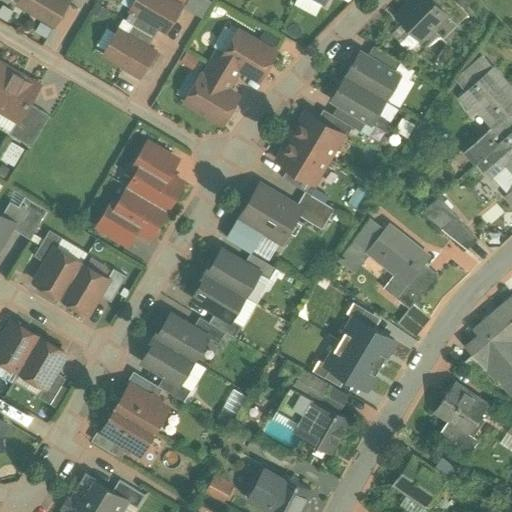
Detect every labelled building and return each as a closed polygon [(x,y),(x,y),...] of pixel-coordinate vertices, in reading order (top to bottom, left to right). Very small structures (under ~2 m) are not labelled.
[(20,0),(18,4),(55,25),(63,12),(69,1),(67,0),(20,0)] [(182,8),(168,0),(136,0),(131,10),(138,14),(160,27),(167,31),(174,21),(182,8)] [(188,0),(185,7),(203,16),(211,0),(188,0)] [(432,1),(431,0),(413,0),(397,17),(421,41),(424,38),(430,38),(436,32),(436,26),(446,16),(446,15),(432,1)] [(469,15),(453,0),(433,0),(432,1),(446,15),(446,16),(457,27),(469,15)] [(160,27),(138,14),(132,24),(154,38),(160,27)] [(154,38),(132,24),(126,35),(148,48),(154,38)] [(237,36),(225,29),(216,45),(227,52),(237,36)] [(126,35),(118,31),(104,55),(141,76),(149,63),(155,52),(148,48),(126,35)] [(275,53),(239,32),(237,36),(227,52),(224,57),(223,58),(241,69),(259,80),(275,53)] [(401,63),(374,47),(368,57),(395,73),(401,63)] [(241,69),(223,58),(224,57),(217,53),(210,66),(234,80),(241,69)] [(368,57),(361,53),(353,66),(353,67),(347,77),(386,100),(400,76),(395,73),(368,57)] [(483,57),(467,72),(469,74),(458,83),(466,92),(493,69),(483,57)] [(39,88),(0,64),(0,108),(19,120),(20,120),(29,104),(39,88)] [(234,80),(210,66),(204,77),(228,91),(234,80)] [(511,110),(511,90),(493,69),(466,92),(460,98),(473,113),(478,109),(493,127),(509,113),(511,110)] [(204,77),(202,76),(186,102),(222,124),(238,97),(228,91),(204,77)] [(386,100),(347,77),(341,87),(340,87),(332,101),(339,105),(366,121),(371,124),(386,100)] [(50,116),(29,104),(20,120),(19,120),(10,135),(31,147),(50,116)] [(366,121),(339,105),(333,115),(353,127),(360,132),(366,121)] [(333,115),(324,110),(317,120),(343,135),(343,136),(346,138),(353,127),(333,115)] [(493,127),(466,150),(477,164),(478,164),(511,133),(511,117),(509,113),(493,127)] [(317,120),(307,114),(297,130),(294,128),(290,136),(328,159),(343,136),(343,135),(317,120)] [(511,133),(478,164),(491,179),(507,165),(511,170),(511,190),(506,196),(511,203),(511,133)] [(328,159),(290,136),(285,144),(288,145),(278,162),(289,168),(314,183),(315,182),(328,159)] [(11,141),(1,158),(14,165),(23,148),(11,141)] [(177,161),(153,146),(129,187),(128,188),(167,211),(167,210),(183,183),(169,175),(177,161)] [(314,183),(289,168),(282,178),(305,192),(312,196),(318,185),(315,182),(314,183)] [(297,207),(261,185),(241,218),(282,243),(298,215),(301,209),(297,207)] [(167,211),(128,188),(128,189),(104,230),(128,244),(136,230),(150,239),(166,212),(167,211)] [(312,196),(305,192),(297,207),(301,209),(298,215),(322,230),(335,209),(312,196)] [(47,210),(25,197),(19,207),(11,202),(2,216),(14,223),(12,227),(11,228),(30,240),(47,210)] [(2,216),(0,214),(0,247),(11,228),(12,227),(14,223),(2,216)] [(478,241),(458,217),(442,230),(467,250),(478,241)] [(371,218),(340,262),(352,272),(367,252),(367,251),(385,229),(371,218)] [(414,246),(389,226),(390,225),(389,225),(385,229),(367,251),(367,252),(368,253),(369,252),(396,273),(384,288),(410,308),(413,305),(438,274),(424,263),(429,257),(427,259),(414,248),(416,246),(415,245),(414,246)] [(251,241),(231,229),(226,238),(246,249),(251,241)] [(63,239),(50,231),(34,257),(46,264),(55,248),(56,249),(63,239)] [(56,249),(55,248),(46,264),(35,282),(62,298),(88,254),(82,264),(56,249)] [(245,264),(222,250),(212,268),(209,266),(205,273),(245,297),(259,274),(260,273),(245,264)] [(277,269),(251,253),(245,264),(260,273),(259,274),(270,280),(277,269)] [(107,280),(82,265),(89,254),(88,254),(62,298),(88,314),(91,310),(99,296),(108,280),(107,280)] [(114,269),(107,280),(108,280),(99,296),(111,303),(127,277),(114,269)] [(245,297),(205,273),(201,279),(204,281),(193,298),(216,312),(231,321),(232,320),(245,297)] [(351,297),(326,281),(316,296),(326,303),(329,298),(344,308),(351,297)] [(378,317),(351,297),(344,308),(371,327),(378,317)] [(511,299),(490,319),(489,318),(488,319),(489,320),(476,331),(475,330),(475,331),(480,337),(497,356),(498,356),(497,355),(511,341),(511,299)] [(410,308),(399,323),(416,337),(431,318),(413,305),(410,308)] [(231,321),(216,312),(209,323),(226,333),(235,338),(242,326),(232,320),(231,321)] [(194,328),(171,314),(161,332),(158,330),(154,337),(195,361),(208,338),(209,337),(194,328)] [(209,323),(200,317),(194,328),(209,337),(208,338),(219,344),(226,333),(209,323)] [(39,338),(13,322),(2,341),(0,343),(0,360),(19,372),(39,338)] [(306,341),(289,331),(277,352),(293,362),(306,341)] [(391,349),(365,334),(347,363),(346,366),(360,374),(372,381),(391,349)] [(195,361),(154,337),(150,344),(153,345),(142,363),(165,376),(180,385),(181,384),(195,361)] [(497,356),(480,337),(467,347),(473,355),(489,373),(496,381),(508,370),(497,356)] [(66,354),(39,338),(19,372),(45,387),(46,388),(55,372),(66,354)] [(489,373),(473,355),(463,363),(479,382),(489,373)] [(347,363),(339,359),(327,380),(318,375),(317,376),(348,394),(360,374),(346,366),(347,363)] [(335,388),(300,368),(299,371),(297,370),(295,374),(297,375),(280,405),(312,424),(313,424),(323,405),(325,406),(335,388)] [(55,372),(46,388),(45,387),(39,398),(51,405),(66,379),(55,372)] [(180,385),(165,376),(158,387),(163,390),(184,402),(191,391),(181,384),(180,385)] [(158,387),(151,382),(144,393),(152,398),(159,397),(163,390),(158,387)] [(488,406),(455,383),(436,411),(449,420),(469,434),(488,406)] [(144,393),(130,385),(120,402),(118,401),(114,407),(155,432),(169,408),(161,403),(159,397),(152,398),(144,393)] [(234,388),(218,418),(231,425),(246,395),(234,388)] [(511,408),(501,401),(494,412),(511,424),(511,408)] [(325,406),(323,405),(313,424),(312,424),(305,437),(331,452),(350,420),(325,406)] [(155,432),(114,407),(111,414),(112,415),(102,432),(116,441),(124,445),(126,452),(132,450),(141,455),(155,432)] [(469,434),(449,420),(436,440),(456,453),(469,434)] [(124,445),(116,441),(109,452),(121,459),(126,452),(124,445)] [(296,458),(266,443),(260,454),(290,470),(296,458)] [(446,479),(413,456),(394,484),(427,507),(446,479)] [(299,511),(311,490),(284,476),(283,479),(265,470),(249,499),(273,511),(299,511)] [(487,493),(460,474),(452,484),(480,503),(487,493)] [(87,477),(72,501),(69,499),(66,505),(63,510),(66,511),(65,511),(120,511),(127,502),(127,501),(113,493),(104,487),(87,477)] [(144,496),(120,481),(113,493),(127,501),(127,502),(137,508),(144,496)] [(245,492),(227,483),(219,498),(237,507),(245,492)]
